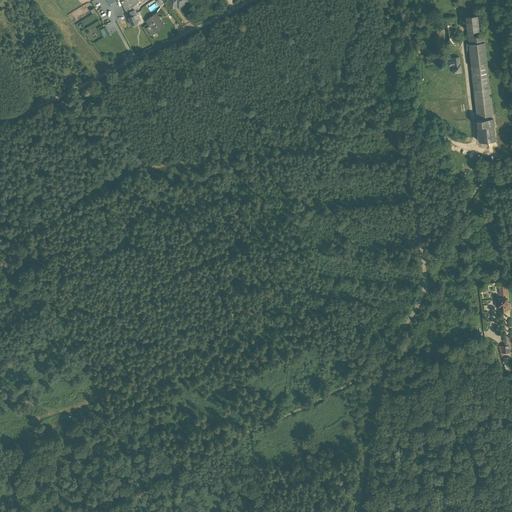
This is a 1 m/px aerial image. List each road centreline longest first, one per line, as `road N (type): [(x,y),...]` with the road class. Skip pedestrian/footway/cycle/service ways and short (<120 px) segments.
road 1 (unclassified): [(357,511),(384,370),(424,286),(387,0)]
road 2 (track): [(0,190),(137,483)]
road 3 (track): [(384,370),(137,483)]
road 4 (track): [(233,9),(0,126)]
road 5 (track): [(100,396),(234,329)]
road 6 (track): [(422,260),(446,252),(478,187),(511,179)]
